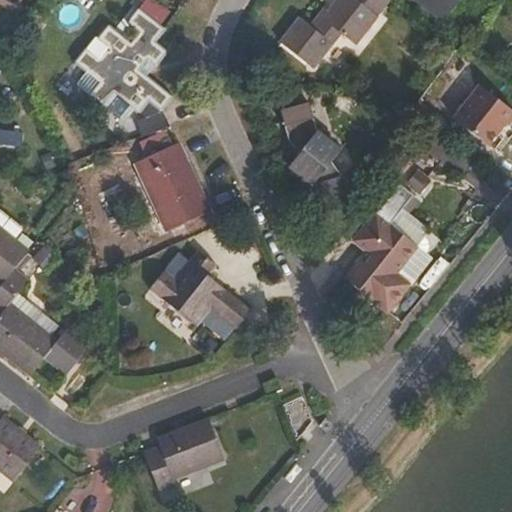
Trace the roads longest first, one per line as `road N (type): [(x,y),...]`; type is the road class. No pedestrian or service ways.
road 1 (residential): [(328,343),(217,99),(211,61),(231,0)]
road 2 (residential): [(328,343),(72,441),(0,384)]
road 3 (secondary): [(511,252),(366,423)]
